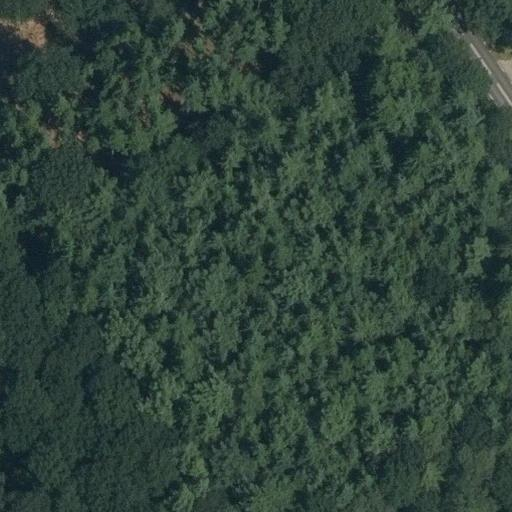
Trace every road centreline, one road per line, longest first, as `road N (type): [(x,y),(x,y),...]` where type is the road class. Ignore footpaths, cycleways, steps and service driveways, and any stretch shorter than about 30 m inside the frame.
road 1 (track): [(0,256),(445,8)]
road 2 (primary): [(511,106),(439,0)]
